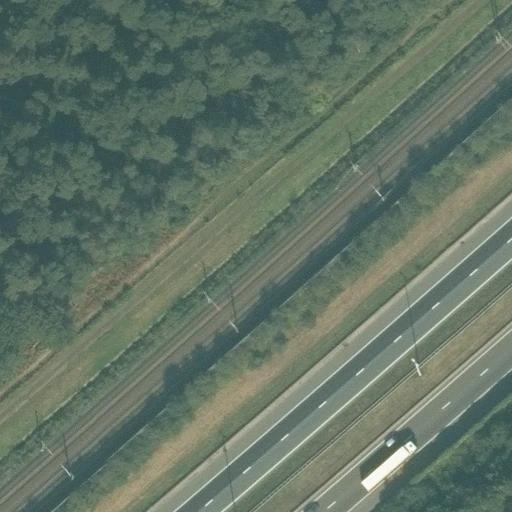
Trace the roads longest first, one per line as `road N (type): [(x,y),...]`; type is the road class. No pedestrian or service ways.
road 1 (motorway): [(511,252),(215,511)]
road 2 (motorway): [(321,511),(511,343)]
